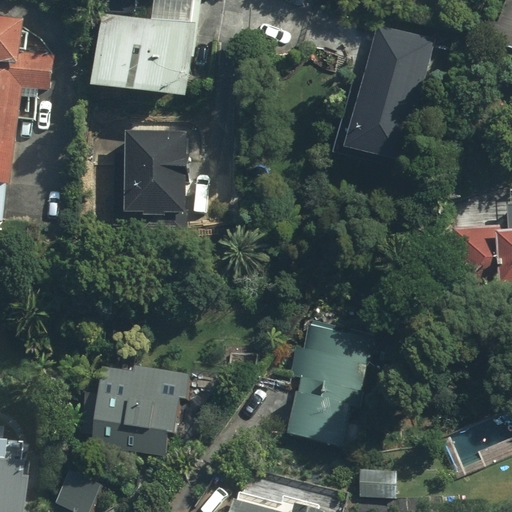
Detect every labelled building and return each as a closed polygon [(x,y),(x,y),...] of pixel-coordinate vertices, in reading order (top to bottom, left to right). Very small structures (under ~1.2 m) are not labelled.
[(511,3),(507,20),(496,17),(490,35),(511,41),(511,3)] [(64,53),(31,50),(34,17),(0,13),(0,179),(23,182),(31,83),(61,86),(64,53)] [(210,21),(115,13),(109,85),(204,93),(210,21)] [(447,37),(385,24),(359,142),(422,155),(447,37)] [(137,150),(121,150),(120,230),(188,230),(188,211),(198,211),(198,129),(137,128),(137,150)] [(511,226),(465,230),(469,287),(511,284),(511,226)] [(352,445),(366,389),(370,390),(382,340),(315,324),(303,373),(311,375),(297,431),(352,445)] [(149,369),(118,363),(109,414),(186,428),(192,396),(198,397),(203,372),(150,362),(149,369)] [(0,511),(24,511),(30,458),(0,454),(0,511)] [(405,472),(367,466),(363,498),(400,503),(405,472)] [(104,511),(117,482),(80,467),(65,504),(84,511),(104,511)] [(305,511),(304,511),(248,497),(243,511),(336,511),(338,506),(309,498),(305,511)]
